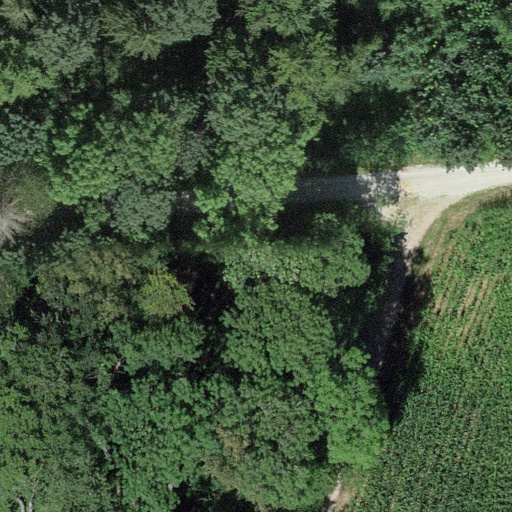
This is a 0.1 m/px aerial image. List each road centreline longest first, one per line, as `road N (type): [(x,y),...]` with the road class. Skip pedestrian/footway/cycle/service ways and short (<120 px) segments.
road 1 (track): [(0,219),(511,173)]
road 2 (track): [(416,185),(314,511)]
